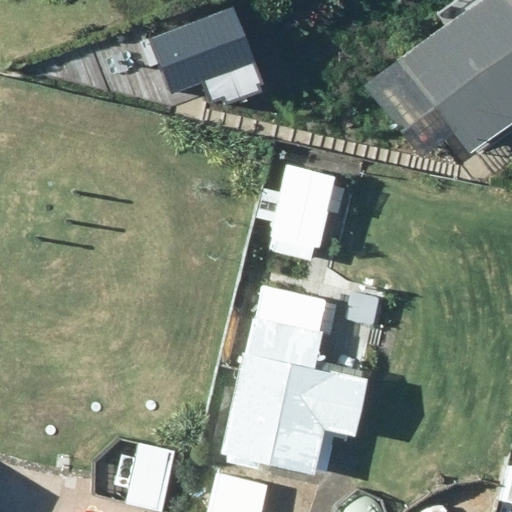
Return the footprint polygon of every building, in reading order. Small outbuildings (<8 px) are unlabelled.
[(154,98),(237,52),(208,0),(199,0),(124,42),(154,98)] [(468,158),(511,127),(511,4),(509,0),(495,0),(403,65),(468,158)] [(322,251),(337,182),(288,171),(272,240),(322,251)] [(255,318),(220,458),(316,481),(328,434),(356,442),(369,386),(316,373),(325,336),(255,318)] [(161,511),(176,451),(134,442),(120,502),(160,511),(161,511)] [(263,511),(268,487),(214,476),(206,511),(263,511)] [(375,511),(372,506),(367,502),(360,501),(354,501),(348,504),(343,508),(341,511),(375,511)]
